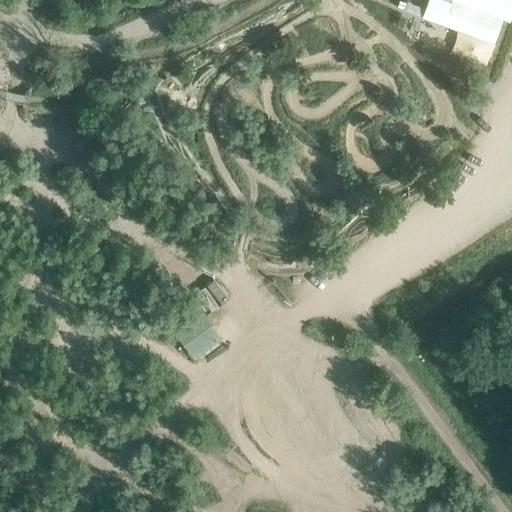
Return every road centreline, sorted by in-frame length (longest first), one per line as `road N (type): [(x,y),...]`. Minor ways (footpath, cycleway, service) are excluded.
road 1 (track): [(501,150),(452,121),(434,87),(364,15),(329,3),(268,38),(226,75),(208,105),(206,131),(219,163),(267,226),(290,220),(290,199),(229,142),(222,114),(230,97),(254,103),(275,147),(313,188),(326,191),(338,178),(334,168),(304,151),(274,118),(269,82),(279,67),(366,48),(362,73),(309,77),(294,95),(311,114),(367,81),(385,80),(387,98),(352,129),(355,153),(371,166),(387,156),(394,126),(431,133),(442,118)]
road 2 (track): [(0,285),(43,248),(47,148),(73,140),(134,216),(137,243),(118,306),(0,441)]
road 3 (track): [(185,0),(107,38),(66,98),(34,116),(10,101),(0,27)]
road 4 (track): [(331,291),(504,511)]
road 5 (track): [(82,490),(104,459),(238,365),(263,335),(270,303)]
road 6 (track): [(101,323),(175,360),(216,414),(216,511)]
road 7 (track): [(88,65),(192,41),(269,0)]
road 8 (track): [(127,334),(118,395),(98,419),(79,511)]
road 9 (track): [(118,306),(80,297),(66,322),(0,349)]
road 10 (track): [(40,250),(43,268),(0,370)]
road 11 (track): [(273,511),(277,492),(302,483),(330,487),(375,511)]
